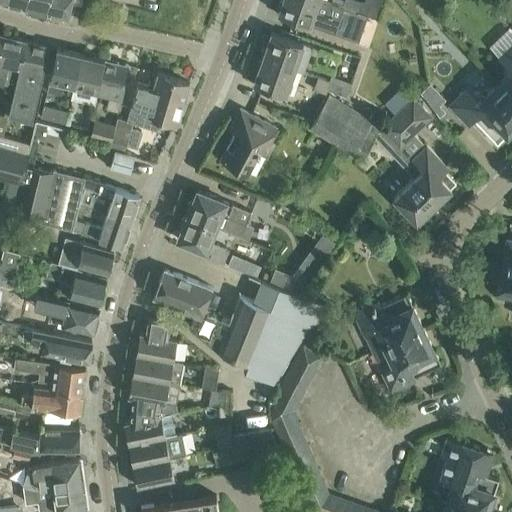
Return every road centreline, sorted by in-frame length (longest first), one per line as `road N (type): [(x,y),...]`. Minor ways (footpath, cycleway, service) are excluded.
road 1 (residential): [(222,56),(122,312),(105,412),(110,511)]
road 2 (residential): [(511,176),(461,224),(444,254),(442,278),(511,432)]
road 3 (residential): [(222,56),(110,31),(73,38),(0,15)]
